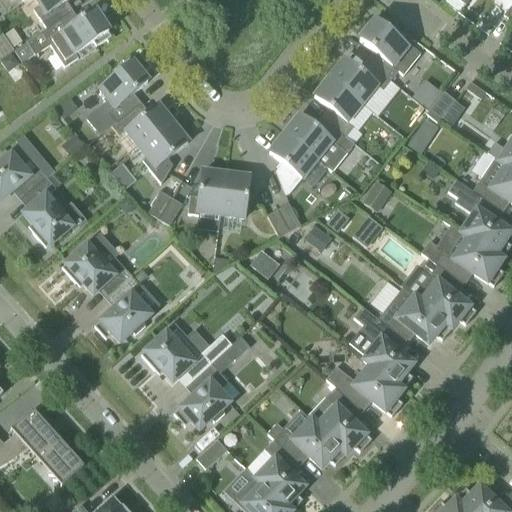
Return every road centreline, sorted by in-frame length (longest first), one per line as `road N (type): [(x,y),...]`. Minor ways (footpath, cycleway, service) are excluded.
road 1 (residential): [(137,0),(217,97),(238,102),(262,94),(341,0)]
road 2 (residential): [(0,304),(187,511)]
road 3 (residential): [(399,0),(511,80)]
